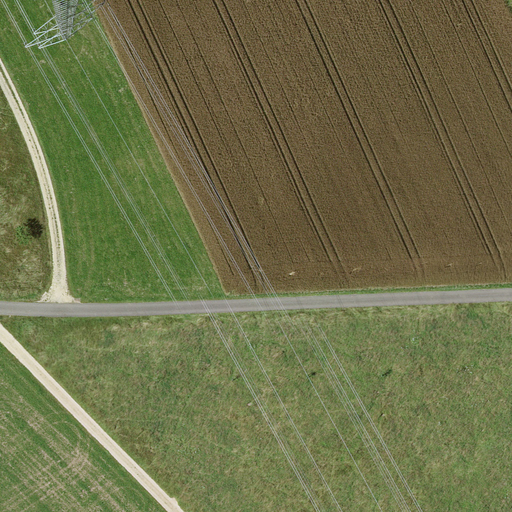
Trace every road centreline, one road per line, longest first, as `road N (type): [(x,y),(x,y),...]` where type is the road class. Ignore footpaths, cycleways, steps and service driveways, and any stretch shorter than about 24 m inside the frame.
road 1 (unclassified): [(0,308),(511,298)]
road 2 (track): [(62,312),(50,190),(0,67)]
road 3 (track): [(178,511),(0,333)]
